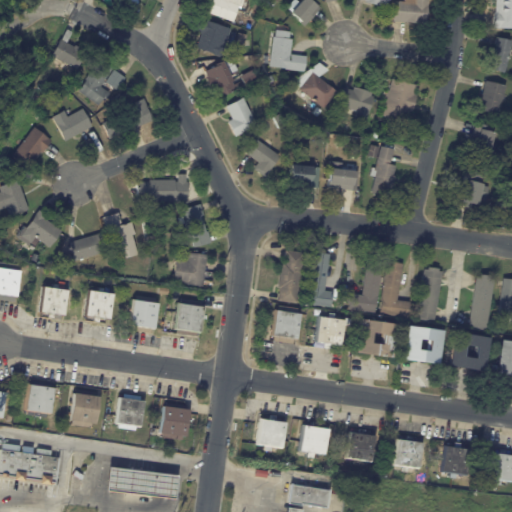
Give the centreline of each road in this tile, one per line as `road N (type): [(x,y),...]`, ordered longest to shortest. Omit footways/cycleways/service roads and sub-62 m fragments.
road 1 (residential): [(151,52),(241,221),(205,511)]
road 2 (residential): [(225,375),(511,417)]
road 3 (residential): [(241,221),(317,217),(511,244)]
road 4 (residential): [(452,0),(453,54),(410,229)]
road 5 (residential): [(0,342),(225,375)]
road 6 (residential): [(194,131),(71,181)]
